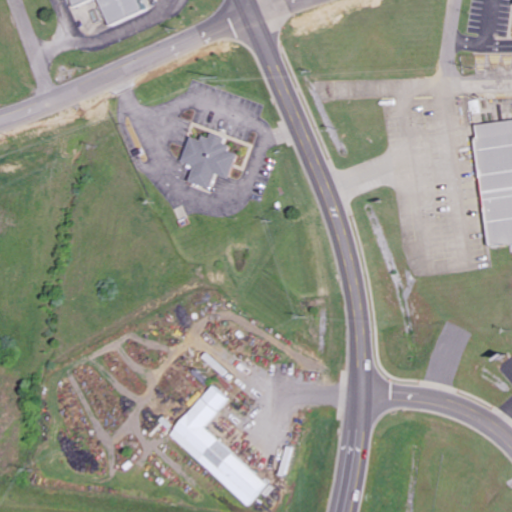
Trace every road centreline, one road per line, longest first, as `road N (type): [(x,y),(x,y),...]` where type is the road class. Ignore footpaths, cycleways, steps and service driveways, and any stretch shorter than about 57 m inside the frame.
road 1 (secondary): [(363,427),(354,270),(332,199),(245,0)]
road 2 (residential): [(0,128),(96,91),(250,11)]
road 3 (residential): [(250,11),(0,112)]
